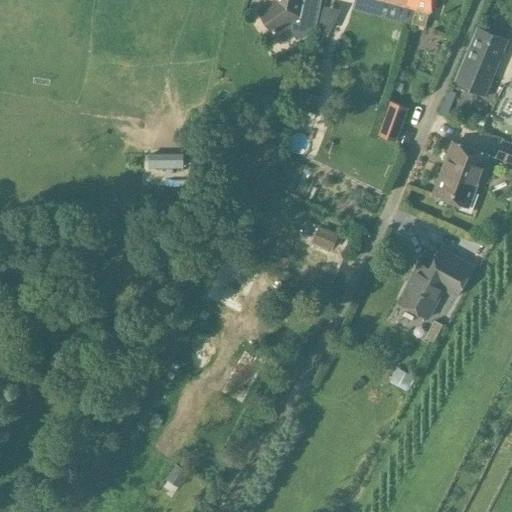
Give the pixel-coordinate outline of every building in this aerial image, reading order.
[(269,0),(256,9),(272,35),(286,25),(296,40),(316,27),(321,0),(269,0)] [(413,0),(412,6),(416,7),(411,23),(425,27),(428,13),(429,13),(430,9),(436,4),(437,0),(413,0)] [(484,94),(499,59),(502,60),(505,53),(502,52),(506,40),(477,28),(455,82),(484,94)] [(304,92),(299,109),(317,114),(319,108),(320,97),(304,92)] [(407,108),(390,102),(379,134),(396,140),(407,108)] [(477,113),(473,123),(483,127),(487,117),(477,113)] [(240,126),(239,130),(241,134),(244,138),(249,139),(254,138),(257,133),(258,128),(256,124),(252,121),(248,121),(243,122),(240,126)] [(511,142),(509,142),(501,140),(495,158),(511,163),(511,142)] [(471,215),(479,194),(472,192),(486,154),(454,142),(434,193),(458,202),(456,209),(471,215)] [(233,154),(229,163),(242,169),(246,160),(233,154)] [(184,159),(173,160),(173,177),(184,177),(184,159)] [(395,301),(428,320),(444,291),(457,298),(474,265),(440,246),(428,267),(418,261),(395,301)] [(397,368),(389,381),(407,391),(415,377),(397,368)] [(177,468),(170,479),(180,485),(186,471),(177,468)]
